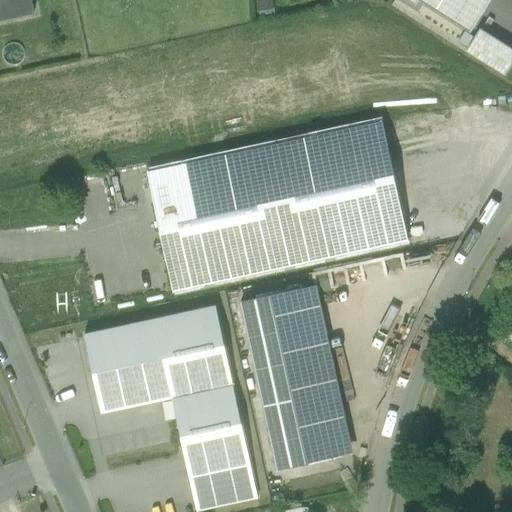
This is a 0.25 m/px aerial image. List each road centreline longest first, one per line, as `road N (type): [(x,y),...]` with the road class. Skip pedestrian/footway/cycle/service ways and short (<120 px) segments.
road 1 (residential): [(375,511),(435,320),(511,189)]
road 2 (unclassified): [(0,328),(76,511)]
